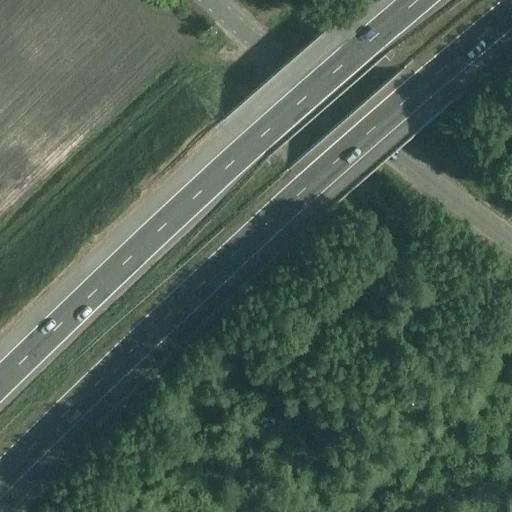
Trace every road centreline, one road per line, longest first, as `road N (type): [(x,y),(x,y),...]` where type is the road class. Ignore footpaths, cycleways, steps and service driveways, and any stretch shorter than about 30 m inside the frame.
road 1 (motorway): [(0,479),(241,246),(511,11)]
road 2 (motorway): [(419,0),(0,383)]
road 3 (secondary): [(511,241),(208,0)]
